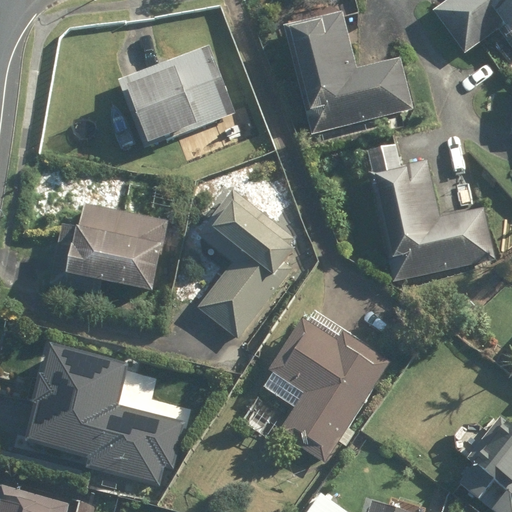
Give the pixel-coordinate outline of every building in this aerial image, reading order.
[(511,0),(452,0),(434,14),(466,55),(497,31),(511,50),(511,0)] [(342,12),(283,28),(312,139),(413,113),(399,60),(358,71),(342,12)] [(209,47),(116,83),(143,152),(236,116),(209,47)] [(397,148),(366,155),(395,285),(495,263),(484,212),(441,221),(429,162),(401,168),(397,148)] [(199,246),(232,270),(202,311),(242,340),(282,285),(276,281),(300,247),(233,198),(199,246)] [(79,231),(62,227),(49,288),(103,299),(105,289),(153,299),(169,223),(84,205),(79,231)] [(336,345),(301,324),(258,393),(292,414),(279,435),(326,465),(338,445),(347,451),(357,436),(350,432),(391,365),(343,335),(336,345)] [(126,368),(46,349),(23,444),(91,460),(89,470),(159,487),(164,469),(173,471),(184,424),(116,407),(126,368)] [(511,511),(511,434),(498,425),(454,488),(489,511),(511,511)] [(68,511),(71,499),(0,483),(0,511),(68,511)] [(344,511),(322,495),(308,511),(344,511)]
